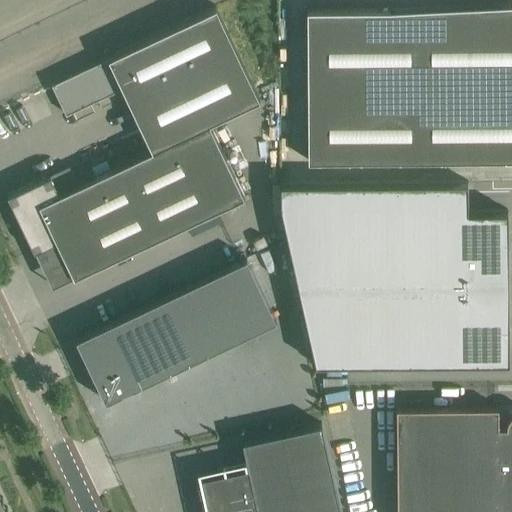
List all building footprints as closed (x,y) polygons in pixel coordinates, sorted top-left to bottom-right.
[(50,174),(8,194),(34,250),(36,250),(57,240),(73,275),(74,276),(245,195),(209,122),(244,106),(260,98),(216,5),(140,41),(108,56),(122,86),(144,132),(152,149),(59,193),(50,174)] [(390,8),(307,9),(308,160),(511,158),(511,26),(389,28),(390,8)] [(108,56),(52,83),(66,113),(122,86),(108,56)] [(468,181),(280,182),(281,204),(316,363),(509,361),(508,209),(468,210),(468,181)] [(247,256),(76,337),(105,400),(276,319),(247,256)] [(507,425),(498,426),(498,406),(396,407),(397,489),(417,489),(416,511),(499,511),(499,508),(507,508),(507,510),(508,511),(507,511),(511,511),(511,413),(511,414),(510,415),(510,416),(509,417),(508,419),(508,420),(507,421),(507,423),(507,425)] [(248,465),(202,476),(210,511),(341,511),(322,422),(243,440),(248,465)]
